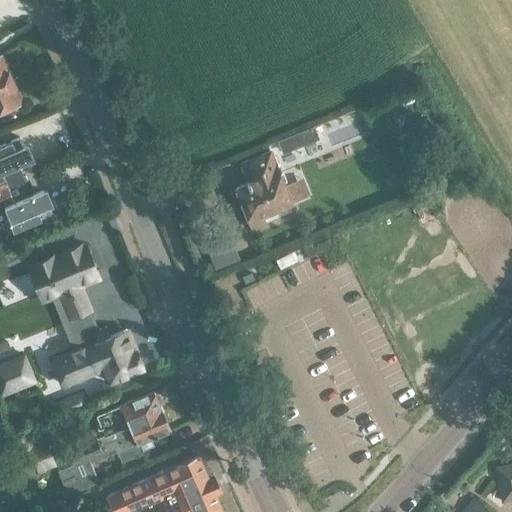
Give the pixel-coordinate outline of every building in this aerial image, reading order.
[(0,110),(22,101),(1,53),(0,53),(0,110)] [(313,126),(276,140),(282,153),(318,138),(313,126)] [(22,145),(19,137),(0,144),(0,182),(5,181),(1,172),(29,161),(32,156),(27,146),(22,145)] [(239,164),(247,182),(233,188),(249,227),(262,221),(259,215),(290,202),(277,171),(275,172),(267,152),(239,164)] [(0,205),(13,200),(8,187),(0,189),(0,205)] [(41,190),(3,206),(9,220),(3,223),(8,233),(53,214),(49,206),(47,206),(50,201),(47,191),(41,190)] [(75,231),(71,221),(49,231),(53,241),(75,231)] [(85,239),(24,264),(41,304),(57,297),(66,321),(93,310),(83,286),(101,279),(85,239)] [(257,251),(253,243),(238,249),(242,257),(257,251)] [(15,247),(19,259),(24,257),(19,246),(15,247)] [(251,273),(242,276),(244,283),(254,279),(251,273)] [(106,383),(141,369),(126,330),(63,355),(73,380),(100,369),(106,383)] [(162,341),(153,345),(162,367),(171,364),(162,341)] [(0,393),(31,381),(21,355),(0,363),(0,393)] [(88,405),(82,390),(54,402),(60,417),(88,405)] [(105,436),(160,411),(157,404),(160,400),(157,394),(153,394),(152,391),(96,415),(103,433),(105,436)] [(105,436),(103,433),(66,450),(72,465),(57,471),(67,494),(97,481),(87,459),(109,449),(111,454),(139,442),(142,449),(150,445),(148,438),(169,430),(160,411),(105,436)] [(27,436),(9,443),(8,444),(13,455),(17,453),(18,457),(22,466),(25,474),(53,463),(44,442),(32,447),(27,436)] [(8,444),(9,443),(6,438),(0,440),(0,453),(3,452),(7,465),(13,463),(15,469),(22,466),(18,457),(17,453),(13,455),(8,444)] [(207,475),(198,454),(105,494),(113,511),(218,511),(223,510),(211,484),(213,483),(209,474),(207,475)] [(511,461),(495,465),(502,503),(511,500),(511,461)] [(0,467),(0,507),(16,501),(15,499),(21,497),(22,495),(20,488),(17,486),(21,485),(15,469),(13,463),(7,465),(0,467)] [(491,511),(474,499),(463,511),(491,511)] [(64,511),(61,501),(35,511),(34,511),(64,511)]
